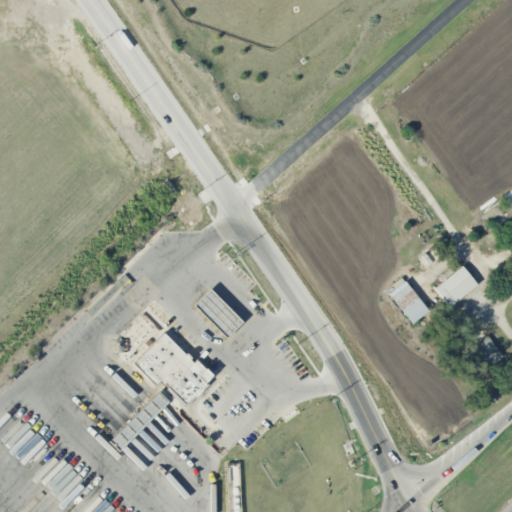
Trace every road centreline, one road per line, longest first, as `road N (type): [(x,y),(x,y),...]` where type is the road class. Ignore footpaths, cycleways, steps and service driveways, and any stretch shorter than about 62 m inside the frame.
road 1 (tertiary): [(91,0),(339,361),(413,503)]
road 2 (secondary): [(511,415),(413,503)]
